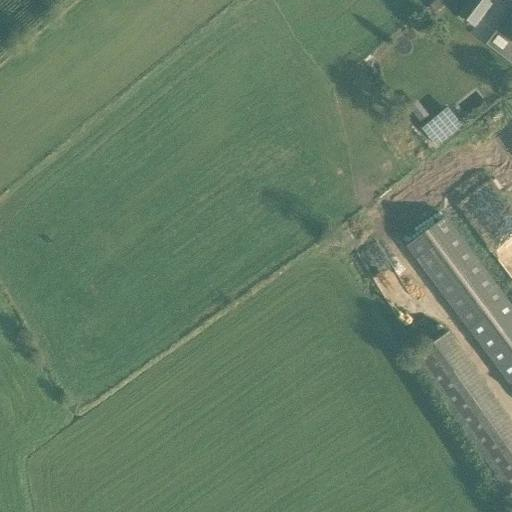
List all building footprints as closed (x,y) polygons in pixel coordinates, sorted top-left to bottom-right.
[(472,0),(471,2),(459,17),(475,29),(486,14),(497,0),(472,0)] [(511,12),(497,31),(511,41),(511,43),(502,56),(511,63),(511,12)] [(421,129),(437,147),(461,125),(444,107),(421,129)] [(511,307),(445,217),(405,246),(511,391),(511,307)] [(410,355),(503,494),(511,488),(511,424),(449,329),(410,355)]
